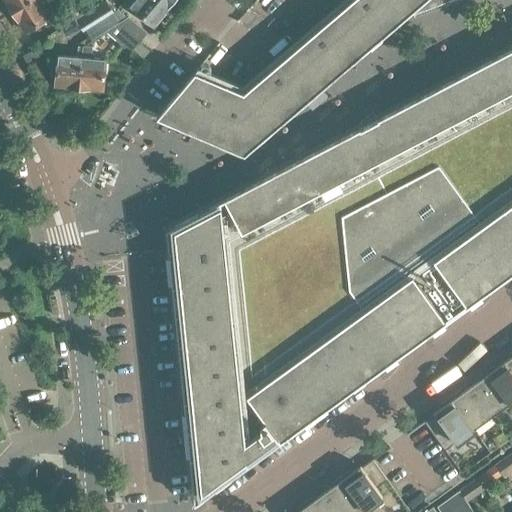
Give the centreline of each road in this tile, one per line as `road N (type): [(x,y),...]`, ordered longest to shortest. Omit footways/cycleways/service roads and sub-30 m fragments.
road 1 (residential): [(511,299),(232,511)]
road 2 (secondary): [(93,434),(83,334),(49,199)]
road 3 (residential): [(210,5),(265,53),(318,8),(306,0)]
road 4 (residential): [(49,199),(131,96)]
road 5 (secondary): [(49,199),(0,82)]
road 6 (residential): [(131,96),(210,5)]
